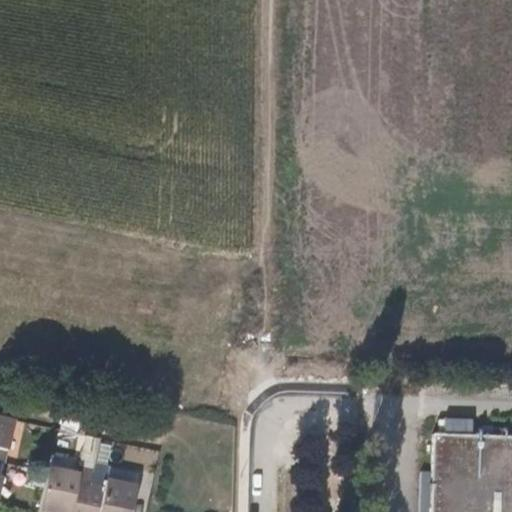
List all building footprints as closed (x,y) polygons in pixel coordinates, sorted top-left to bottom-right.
[(0,443),(5,445),(11,415),(0,412),(0,443)] [(511,511),(511,434),(430,432),(428,511),(511,511)] [(55,506),(54,511),(83,511),(84,511),(91,478),(93,465),(80,462),(79,468),(48,461),(40,502),(55,506)] [(129,511),(136,480),(107,474),(106,481),(91,478),(84,511),(87,511),(129,511)] [(40,502),(38,511),(54,511),(55,506),(40,502)]
